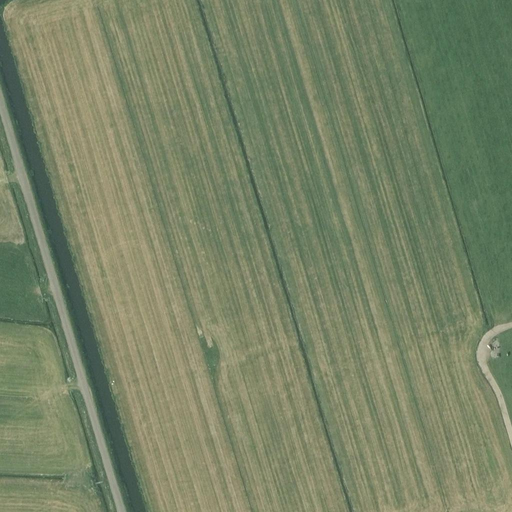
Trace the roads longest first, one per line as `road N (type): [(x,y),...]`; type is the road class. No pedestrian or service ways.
road 1 (unclassified): [(121,511),(0,104)]
road 2 (track): [(511,325),(486,336),(480,354),(511,436)]
